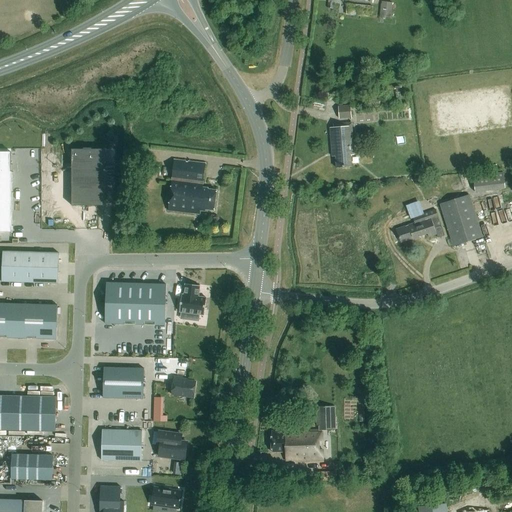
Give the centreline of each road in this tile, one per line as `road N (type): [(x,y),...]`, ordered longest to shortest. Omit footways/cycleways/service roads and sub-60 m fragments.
road 1 (unclassified): [(257,259),(94,262),(83,269),(76,369)]
road 2 (unclassified): [(275,293),(384,303),(511,265)]
road 3 (tertiary): [(224,511),(253,289)]
road 4 (tertiary): [(257,259),(266,171),(249,105)]
road 5 (primary): [(0,67),(141,0)]
road 6 (unclassified): [(76,369),(73,511)]
road 7 (tertiary): [(249,105),(182,0)]
road 8 (residential): [(249,105),(272,90),(294,0)]
